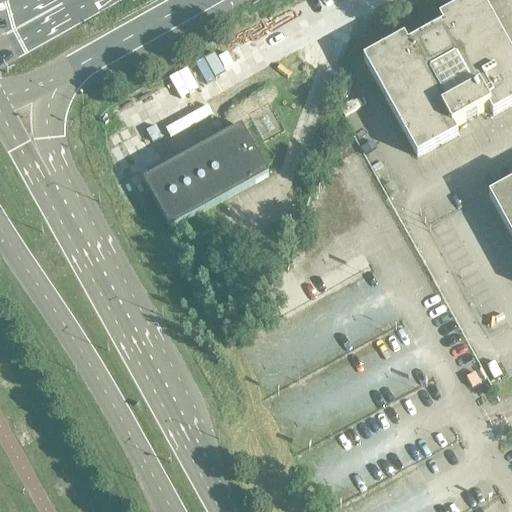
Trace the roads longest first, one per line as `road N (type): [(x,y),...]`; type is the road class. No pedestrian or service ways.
road 1 (secondary): [(219,511),(37,181)]
road 2 (secondary): [(0,228),(171,511)]
road 3 (unknown): [(511,132),(434,184),(511,320)]
road 4 (motorway): [(67,72),(196,0)]
